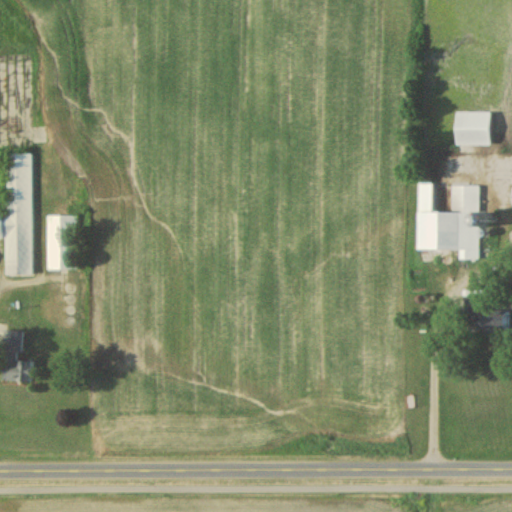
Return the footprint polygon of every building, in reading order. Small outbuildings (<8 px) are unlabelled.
[(490,110),(456,110),(456,143),(490,143),(490,110)] [(420,182),(419,248),(472,249),(472,258),(480,258),(481,226),(496,226),(496,211),(479,211),(480,184),(453,184),(453,211),(434,210),(434,182),(420,182)] [(81,215),(51,215),(51,269),(81,268),(81,215)] [(509,309),(487,309),(487,298),(468,297),(467,330),(509,331),(509,309)] [(39,381),(39,360),(26,360),(27,330),(7,329),(6,380),(39,381)]
